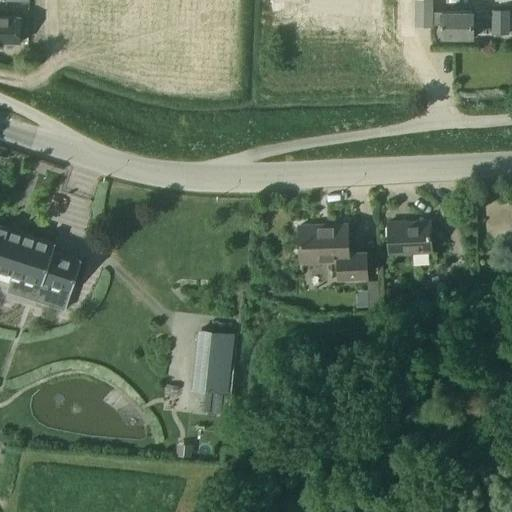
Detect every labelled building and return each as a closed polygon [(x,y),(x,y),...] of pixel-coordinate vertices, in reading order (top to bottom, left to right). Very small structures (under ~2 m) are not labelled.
[(414,0),(415,26),(433,26),(433,25),(441,25),(441,38),(474,38),(474,11),(441,11),(441,12),(433,12),(433,0),(414,0)] [(507,10),(493,10),(493,33),(507,33),(507,10)] [(0,44),(4,44),(21,44),(21,16),(0,15),(0,44)] [(431,250),(430,220),(406,221),(406,220),(388,221),(389,252),(431,250)] [(349,251),(347,222),(298,225),(300,261),(337,259),(338,278),(367,276),(366,250),(349,251)] [(0,224),(0,269),(39,283),(34,299),(63,308),(69,290),(70,290),(80,259),(51,250),(54,242),(0,224)] [(201,329),(194,389),(227,393),(234,332),(201,329)]
